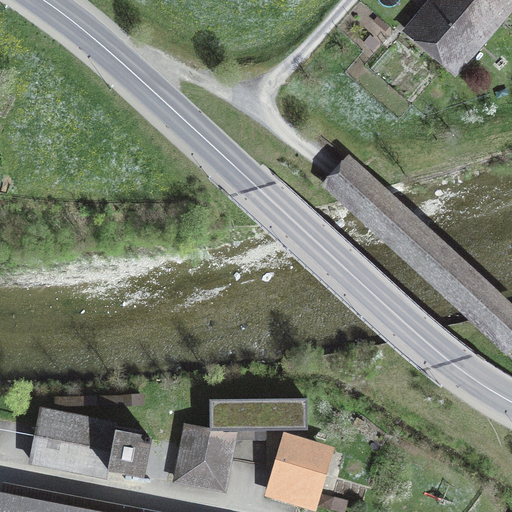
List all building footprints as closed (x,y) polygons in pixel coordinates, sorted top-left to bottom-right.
[(420,33),(451,60),(502,0),(438,0),(444,5),(420,33)] [(210,401),(211,430),(222,433),(222,430),(307,430),(306,400),(210,401)] [(143,478),(150,438),(116,431),(117,424),(43,409),(32,463),(83,473),(84,466),(143,478)] [(229,434),(222,433),(211,430),(187,426),(177,480),(219,488),(229,434)] [(325,452),(289,441),(273,495),(309,506),(325,452)]
